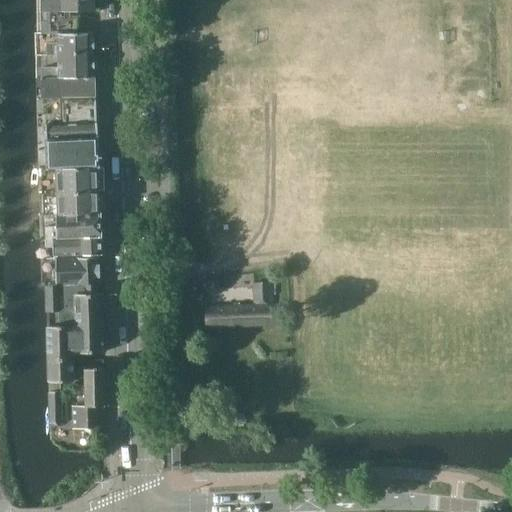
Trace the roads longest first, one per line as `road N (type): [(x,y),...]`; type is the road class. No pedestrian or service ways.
road 1 (secondary): [(132,511),(117,0)]
road 2 (tertiary): [(502,511),(347,503),(176,511)]
